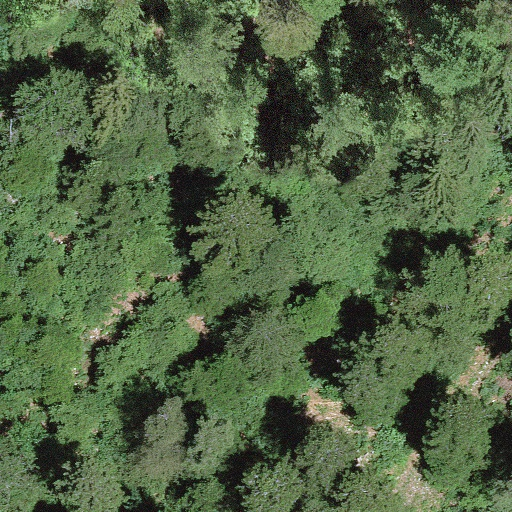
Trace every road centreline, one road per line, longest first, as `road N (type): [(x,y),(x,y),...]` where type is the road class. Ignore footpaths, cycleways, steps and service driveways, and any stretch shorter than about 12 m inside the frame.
road 1 (track): [(0,108),(313,0)]
road 2 (track): [(407,511),(435,431),(511,301)]
